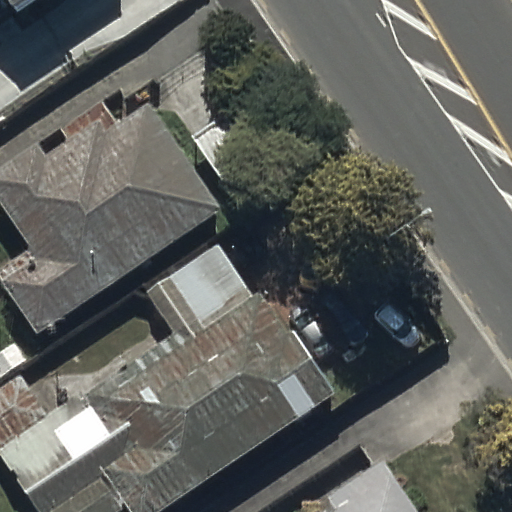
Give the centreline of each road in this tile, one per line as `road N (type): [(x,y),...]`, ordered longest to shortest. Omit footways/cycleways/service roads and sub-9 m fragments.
road 1 (primary): [(511,251),(440,174),(321,0)]
road 2 (primary): [(450,0),(511,108)]
